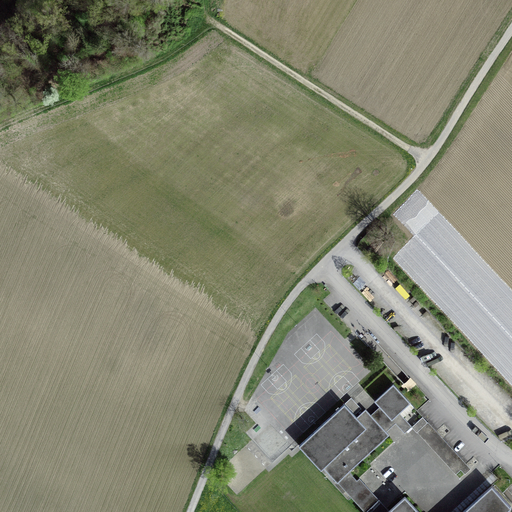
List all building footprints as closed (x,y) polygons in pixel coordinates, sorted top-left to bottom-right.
[(393,384),(375,401),(380,407),(391,419),(404,433),(412,426),(399,413),(410,402),(393,384)] [(361,409),(351,398),(345,403),(355,415),(361,409)] [(321,469),(323,467),(337,482),(350,471),(389,435),(382,427),(371,416),(365,409),(363,411),(357,417),(344,404),(299,445),(321,469)] [(382,427),(391,419),(380,407),(371,416),(382,427)] [(437,431),(423,416),(412,426),(460,477),(471,467),(445,438),(437,431)] [(350,471),(337,482),(364,511),(387,511),(388,511),(350,471)] [(504,511),(511,506),(501,496),(492,485),(462,511),(504,511)] [(419,511),(405,496),(388,511),(387,511),(419,511)]
